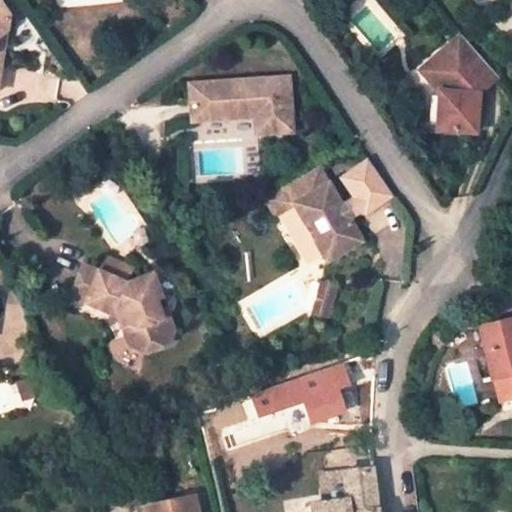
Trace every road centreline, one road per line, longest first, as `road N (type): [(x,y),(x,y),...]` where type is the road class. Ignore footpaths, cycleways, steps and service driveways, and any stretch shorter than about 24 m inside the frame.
road 1 (residential): [(456,249),(293,18),(253,2),(212,15),(0,168)]
road 2 (residential): [(397,511),(390,412),(398,367),(456,249)]
